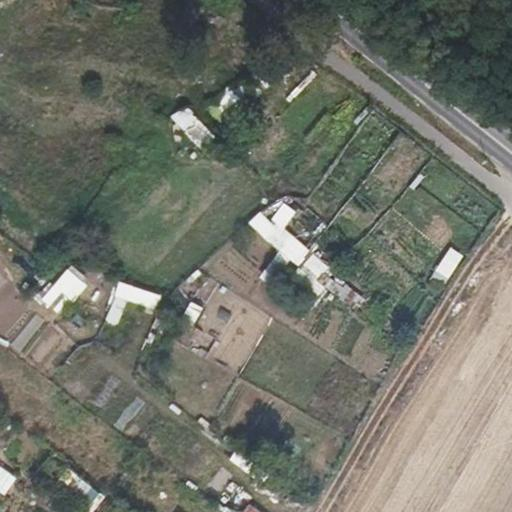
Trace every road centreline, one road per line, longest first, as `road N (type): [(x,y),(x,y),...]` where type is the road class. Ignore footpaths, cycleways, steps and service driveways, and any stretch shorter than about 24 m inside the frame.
road 1 (track): [(511,204),(325,511)]
road 2 (secondary): [(511,153),(320,0)]
